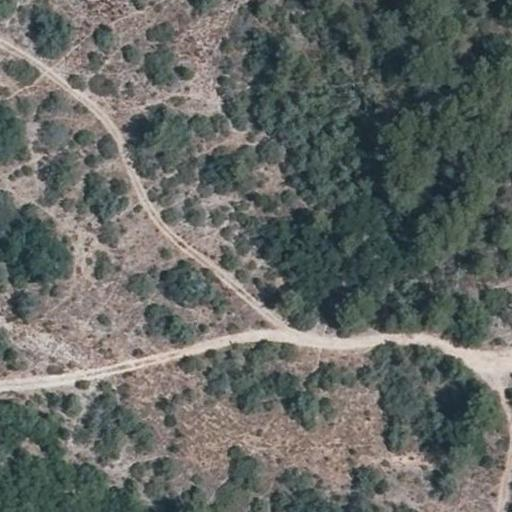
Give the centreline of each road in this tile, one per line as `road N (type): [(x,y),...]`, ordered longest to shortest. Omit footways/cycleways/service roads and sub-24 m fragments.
road 1 (track): [(0,384),(223,339),(288,334),(419,337),(465,351),(484,370)]
road 2 (track): [(288,334),(154,216),(113,129),(88,101),(0,42)]
